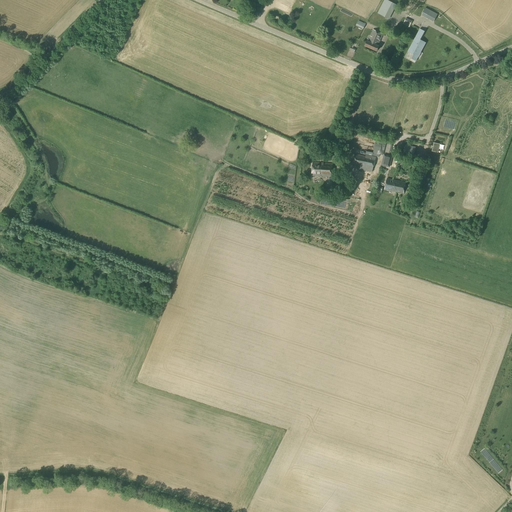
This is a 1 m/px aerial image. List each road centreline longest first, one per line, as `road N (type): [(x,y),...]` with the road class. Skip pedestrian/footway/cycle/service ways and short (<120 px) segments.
road 1 (tertiary): [(511,48),(441,79),(390,80),(199,0)]
road 2 (unclassified): [(0,96),(102,0)]
